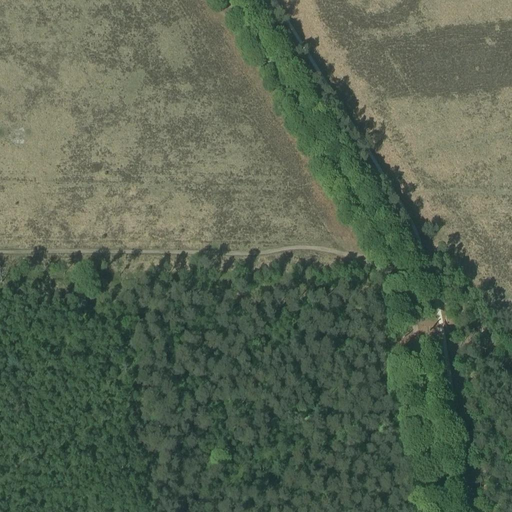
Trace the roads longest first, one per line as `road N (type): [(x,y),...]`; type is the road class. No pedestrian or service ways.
road 1 (track): [(0,252),(257,254),(304,247),(401,277)]
road 2 (track): [(232,0),(401,277)]
road 3 (track): [(441,511),(401,277)]
